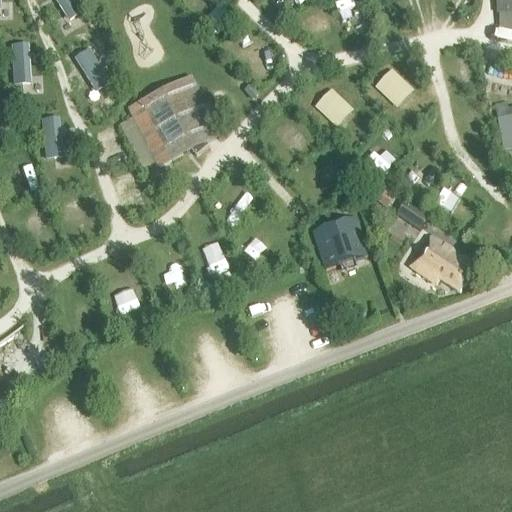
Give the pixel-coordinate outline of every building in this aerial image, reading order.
[(75,0),(52,0),(66,23),(83,13),(75,0)] [(511,0),(498,0),(499,15),(500,15),(501,29),(511,31),(511,0)] [(223,5),(207,17),(220,33),(236,21),(223,5)] [(310,33),(327,27),(320,7),(302,13),(310,33)] [(13,87),(30,86),(29,47),(12,47),(13,87)] [(92,49),(74,60),(95,93),(112,83),(92,49)] [(397,108),(416,91),(394,68),(375,86),(397,108)] [(159,168),(192,151),(196,158),(207,148),(205,145),(220,137),(191,79),(130,111),(159,168)] [(315,106),(337,129),(356,111),(334,89),(315,106)] [(0,120),(10,119),(5,97),(0,97),(0,120)] [(511,109),(506,111),(504,104),(495,106),(504,150),(511,148),(511,109)] [(45,157),(61,157),(61,117),(44,118),(45,157)] [(383,189),(373,201),(387,212),(396,199),(383,189)] [(430,219),(407,203),(397,217),(421,233),(430,219)] [(326,272),(368,257),(355,219),(312,233),(326,272)] [(460,296),(478,268),(431,237),(410,269),(435,286),(439,282),(460,296)] [(154,281),(173,277),(169,257),(149,261),(154,281)]
